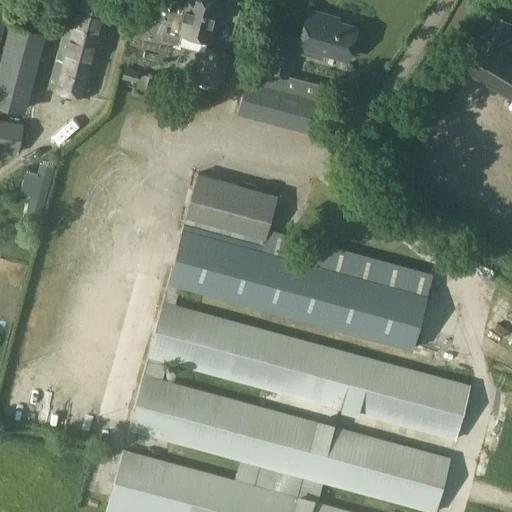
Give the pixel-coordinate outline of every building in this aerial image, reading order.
[(75,0),(71,17),(67,16),(48,87),(88,97),(106,26),(101,25),(107,0),(75,0)] [(180,33),(209,41),(219,3),(206,0),(187,0),(186,4),(173,1),(162,39),(177,43),(180,33)] [(0,34),(7,8),(0,6),(0,151),(17,154),(22,124),(0,120),(0,34)] [(273,42),(265,70),(287,76),(294,51),(322,59),(324,52),(346,58),(355,26),(335,20),(336,16),(308,8),(300,38),(288,34),(285,45),(273,42)] [(496,14),(490,11),(457,67),(511,99),(511,69),(494,59),(497,53),(508,35),(490,25),(496,14)] [(206,47),(197,80),(220,87),(229,53),(206,47)] [(124,68),(121,79),(135,83),(138,71),(124,68)] [(140,74),(135,89),(144,91),(148,77),(140,74)] [(324,101),(264,85),(247,81),(237,115),(315,136),(324,101)] [(141,157),(116,151),(102,206),(127,212),(141,157)] [(52,168),(40,165),(36,177),(25,174),(20,192),(32,195),(27,214),(39,217),(52,168)] [(245,187),(197,174),(182,228),(230,241),(245,187)] [(182,229),(167,283),(411,349),(426,294),(261,249),(230,241),(182,228),(182,229)] [(433,273),(267,228),(261,249),(426,294),(427,295),(433,273)] [(179,288),(166,285),(146,358),(165,363),(260,388),(340,410),(454,440),(470,385),(174,304),(179,288)] [(165,363),(146,358),(127,430),(149,436),(240,461),(241,461),(322,483),(430,511),(435,511),(450,457),(335,426),(333,426),(255,405),(162,379),(165,363)] [(236,481),(235,480),(123,450),(106,511),(109,511),(351,511),(317,503),(236,481)]
